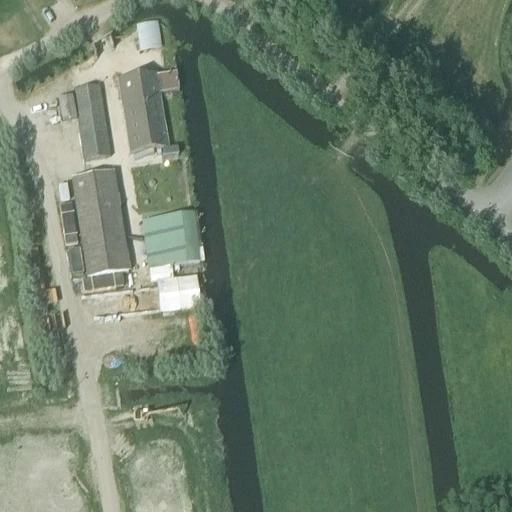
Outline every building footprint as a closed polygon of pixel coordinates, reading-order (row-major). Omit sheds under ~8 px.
[(140,51),(162,47),(158,22),(136,26),(140,51)] [(156,98),(177,95),(173,75),(153,79),(153,77),(154,77),(153,76),(114,83),(115,83),(127,157),(165,151),(156,98)] [(84,164),(108,160),(97,89),(73,92),(84,164)] [(62,123),(74,120),(70,99),(58,101),(62,123)] [(113,175),(69,182),(85,281),(129,274),(113,175)] [(143,219),(145,268),(195,266),(193,216),(143,219)]
